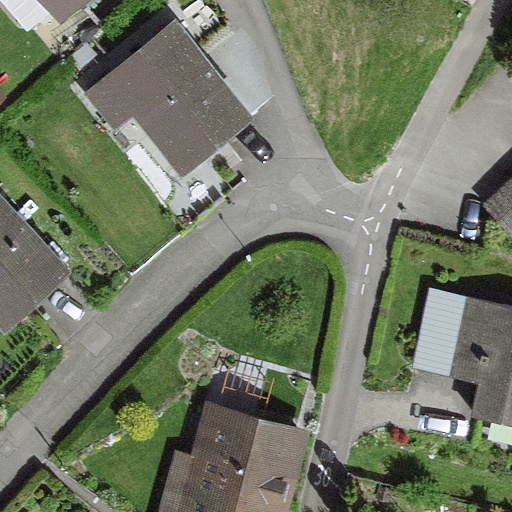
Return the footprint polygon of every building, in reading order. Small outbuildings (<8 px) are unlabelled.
[(66,0),(43,0),(54,12),(66,0)] [(101,77),(178,170),(245,116),(168,22),(101,77)] [(511,232),(511,178),(485,204),(511,232)] [(0,327),(21,308),(63,269),(0,201),(0,327)] [(444,354),(479,362),(468,413),(511,422),(511,308),(456,296),(444,354)] [(271,511),(294,430),(212,408),(183,511),(271,511)]
